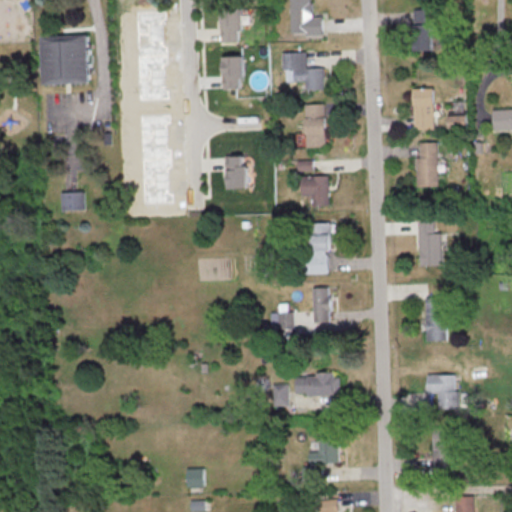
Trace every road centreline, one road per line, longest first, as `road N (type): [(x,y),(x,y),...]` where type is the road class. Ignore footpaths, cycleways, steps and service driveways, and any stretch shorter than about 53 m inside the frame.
road 1 (residential): [(386,511),(367,0)]
road 2 (residential): [(195,206),(189,0)]
